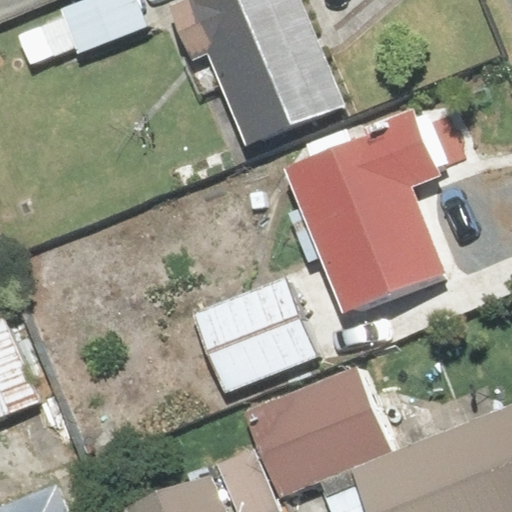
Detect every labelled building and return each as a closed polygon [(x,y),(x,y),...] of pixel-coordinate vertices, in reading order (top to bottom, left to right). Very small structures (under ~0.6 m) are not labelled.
[(357,107),(315,0),(218,0),(190,11),(210,64),(226,58),(259,145),(357,107)] [(435,122),(307,174),(366,318),(464,278),(429,191),(459,179),(435,122)] [(0,295),(0,422),(45,404),(0,295)] [(357,373),(248,414),(282,503),(391,462),(357,373)] [(511,511),(511,414),(370,472),(386,511),(511,511)] [(18,429),(0,436),(0,490),(37,475),(18,429)] [(240,511),(227,480),(148,511),(240,511)] [(81,511),(73,490),(17,511),(81,511)]
